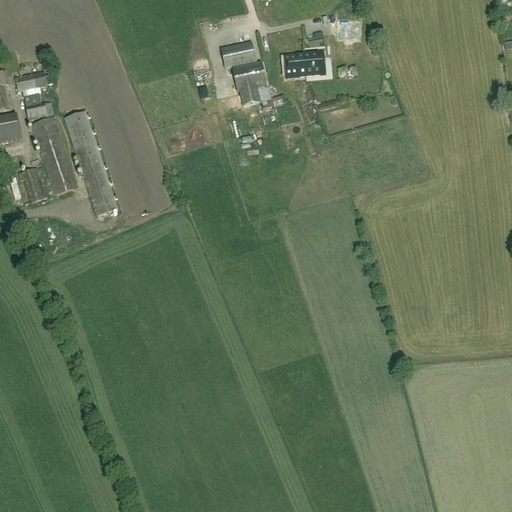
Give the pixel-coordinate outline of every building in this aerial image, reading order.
[(365,14),(341,16),(343,36),(367,34),(365,14)] [(252,43),(244,45),(221,50),(225,69),(231,67),(236,93),(239,93),(242,107),(249,106),(260,103),(257,89),(267,87),(262,63),(256,64),(252,43)] [(304,55),(306,78),(326,76),(324,53),(304,55)] [(306,78),(304,55),(284,57),(286,80),(306,78)] [(9,87),(6,73),(0,74),(0,113),(10,111),(6,88),(9,87)] [(44,73),(16,80),(19,94),(47,88),(44,73)] [(29,99),(45,95),(43,89),(28,93),(29,99)] [(261,103),(264,112),(285,106),(283,97),(261,103)] [(39,107),(26,109),(29,122),(54,117),(51,104),(39,107)] [(65,120),(97,218),(118,211),(85,113),(65,120)] [(31,126),(33,130),(55,197),(78,190),(54,118),(31,126)] [(47,200),(40,179),(37,169),(18,175),(21,183),(24,182),(32,205),(47,200)]
